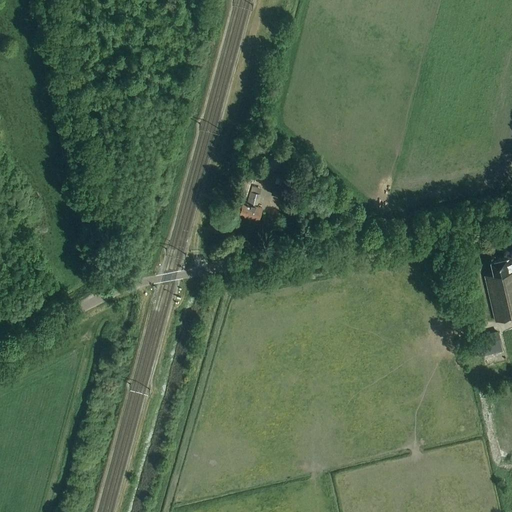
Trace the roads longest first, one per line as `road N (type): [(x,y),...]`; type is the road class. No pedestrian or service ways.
road 1 (tertiary): [(511,206),(142,282),(0,351)]
road 2 (track): [(99,299),(42,0)]
road 3 (track): [(230,267),(166,511)]
road 4 (track): [(47,511),(98,328),(88,305)]
